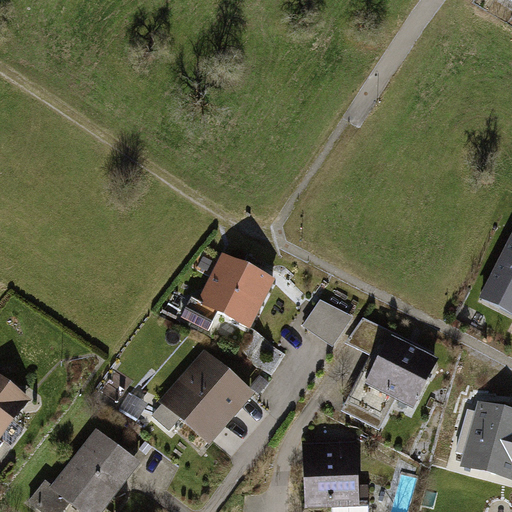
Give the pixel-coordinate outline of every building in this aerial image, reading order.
[(511,245),(484,300),(511,314),(511,245)] [(274,282),(225,257),(202,303),(193,299),(184,318),(210,331),(219,314),(250,330),(274,282)] [(320,306),(305,327),(334,347),(351,322),(320,306)] [(361,320),(352,347),(380,357),(389,330),(361,320)] [(393,343),(365,395),(356,391),(348,407),(359,413),(361,410),(382,421),(395,395),(415,405),(436,365),(430,362),(433,355),(416,347),(413,353),(393,343)] [(206,357),(154,418),(170,432),(183,418),(212,442),(251,397),(206,357)] [(0,436),(27,402),(0,380),(0,450),(5,445),(0,440),(0,436)] [(511,414),(482,406),(478,422),(468,419),(459,453),(468,456),(465,467),(511,479),(511,414)] [(47,484),(32,504),(42,511),(64,511),(72,503),(83,511),(102,511),(116,495),(113,493),(136,463),(99,435),(55,490),(47,484)] [(308,461),(310,505),(333,504),(333,511),(370,511),(370,488),(357,488),(356,459),(308,461)]
